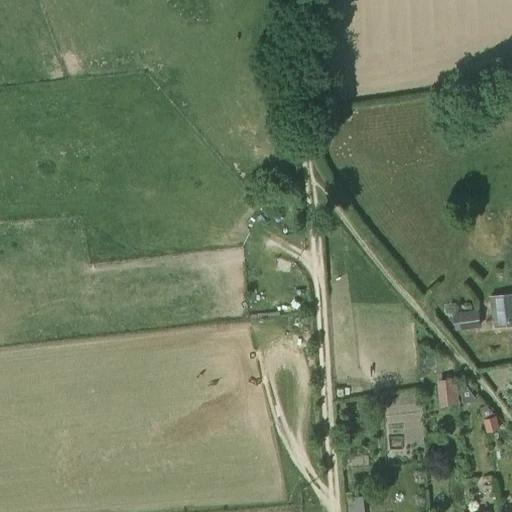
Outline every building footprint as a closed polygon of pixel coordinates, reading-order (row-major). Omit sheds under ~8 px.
[(511,301),(490,304),(494,326),(511,324),(511,301)] [(456,329),(477,325),(475,310),(453,314),(456,329)] [(440,377),(443,402),(457,401),(455,376),(440,377)] [(465,383),(460,383),(463,402),(472,401),(475,396),(465,383)] [(488,405),(480,407),(486,431),(500,428),(497,415),(488,405)] [(344,492),(346,511),(355,511),(354,495),(352,495),(351,491),(344,492)]
